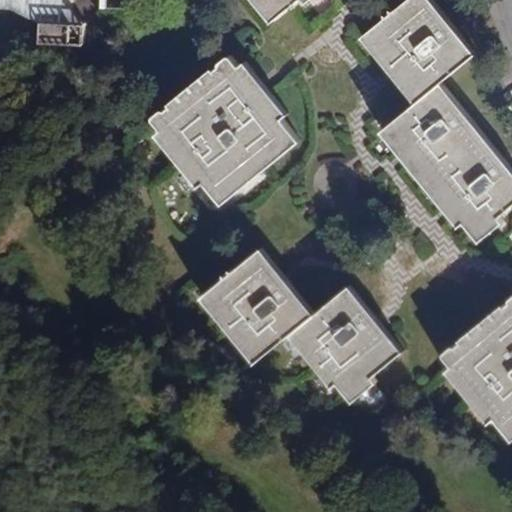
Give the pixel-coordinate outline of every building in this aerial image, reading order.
[(0,0),(0,2),(22,3),(47,14),(46,35),(90,38),(91,22),(77,21),(78,2),(78,0),(0,0)] [(251,0),(271,23),(276,18),(261,0),(251,0)] [(261,0),(276,18),(298,0),(261,0)] [(417,94),(433,82),(437,78),(469,53),(426,0),(401,0),(365,30),(417,94)] [(426,0),(469,53),(472,50),(432,0),(426,0)] [(91,22),(91,16),(78,2),(77,21),(91,22)] [(365,30),(359,34),(411,99),(417,94),(365,30)] [(302,138),(286,119),(244,67),(235,56),(160,119),(168,129),(210,180),(225,199),(302,138)] [(286,119),(292,114),(249,63),(244,67),(286,119)] [(511,180),(511,170),(437,78),(433,82),(511,180)] [(511,180),(433,82),(417,94),(411,99),(383,122),(393,133),(455,208),(464,219),(475,233),(498,214),(511,202),(511,180)] [(383,122),(378,127),(458,224),(464,219),(455,208),(393,133),(383,122)] [(168,129),(162,134),(205,185),(210,180),(168,129)] [(225,199),(229,205),(306,143),(302,138),(225,199)] [(502,220),(498,214),(475,233),(479,238),(502,220)] [(318,313),(324,308),(270,244),(265,248),(318,313)] [(304,324),(318,313),(265,248),(216,287),(269,354),(298,329),(304,324)] [(406,350),(411,345),(358,280),(353,284),(406,350)] [(318,313),(304,324),(347,376),(359,390),(380,372),(406,350),(353,284),(324,308),(318,313)] [(263,358),(269,354),(216,287),(210,292),(263,358)] [(511,299),(446,353),(455,363),(498,417),(511,433),(511,299)] [(342,381),(347,376),(304,324),(298,329),(342,381)] [(492,422),(498,417),(455,363),(449,368),(492,422)] [(385,378),(380,372),(359,390),(364,395),(385,378)]
